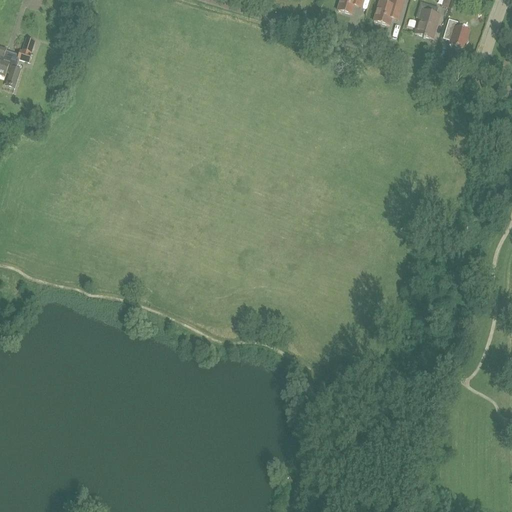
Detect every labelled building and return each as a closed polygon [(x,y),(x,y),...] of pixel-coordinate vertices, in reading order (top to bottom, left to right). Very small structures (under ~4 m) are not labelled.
[(351,16),(354,7),(361,9),(363,0),(340,0),(337,12),(351,16)] [(389,27),(391,20),(398,22),(404,1),(401,0),(391,0),(389,6),(379,3),(373,23),(389,27)] [(419,20),(415,35),(424,38),(423,39),(425,40),(426,38),(433,40),(440,17),(436,16),(438,9),(420,3),(416,19),(419,20)] [(452,33),(449,45),(454,47),(456,50),(459,48),(464,50),(466,45),(470,43),(468,40),(470,32),(459,29),(460,24),(449,21),(446,31),(452,33)] [(64,27),(59,43),(71,47),(76,31),(64,27)] [(26,40),(22,52),(20,52),(19,56),(17,60),(19,61),(30,64),(33,56),(31,55),(35,43),(26,40)] [(14,91),(13,94),(21,71),(16,69),(19,61),(17,60),(19,56),(6,52),(7,50),(0,47),(0,74),(5,76),(6,77),(6,75),(9,76),(8,79),(7,82),(6,85),(9,86),(9,87),(12,88),(12,87),(15,88),(14,91)]
